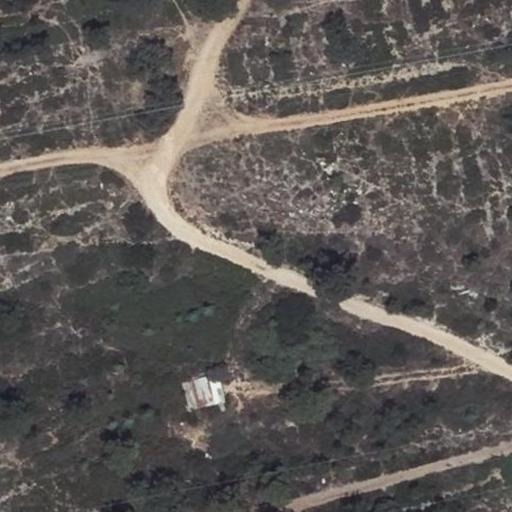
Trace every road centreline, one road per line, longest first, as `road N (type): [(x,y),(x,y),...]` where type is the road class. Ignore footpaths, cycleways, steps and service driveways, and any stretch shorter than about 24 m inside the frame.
road 1 (track): [(511,376),(191,238),(157,213),(154,185),(159,161),(193,130),(511,86)]
road 2 (track): [(511,453),(276,511)]
road 3 (track): [(0,172),(82,150),(159,161)]
road 4 (track): [(235,0),(202,61),(193,130)]
